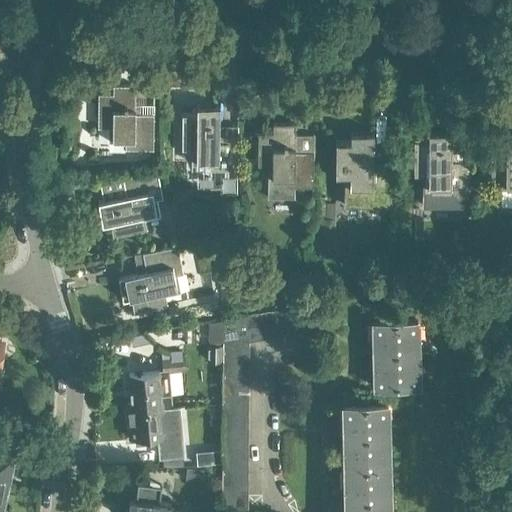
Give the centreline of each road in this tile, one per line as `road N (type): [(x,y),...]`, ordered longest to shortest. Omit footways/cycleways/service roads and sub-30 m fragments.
road 1 (residential): [(26,27),(107,46),(511,51)]
road 2 (residential): [(60,511),(79,411),(71,355),(38,268)]
road 3 (residential): [(38,268),(25,174),(26,27)]
road 4 (residential): [(290,511),(265,484),(262,353),(303,346)]
